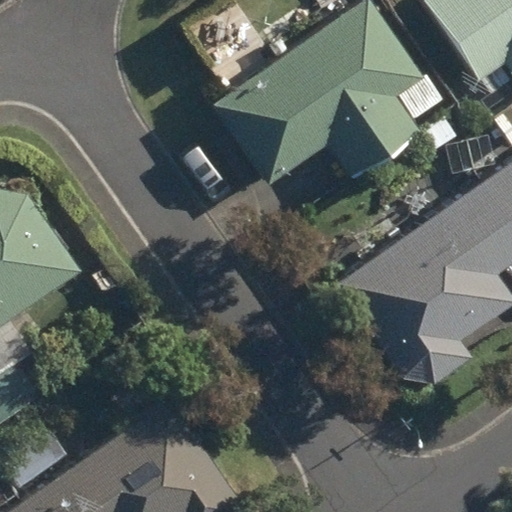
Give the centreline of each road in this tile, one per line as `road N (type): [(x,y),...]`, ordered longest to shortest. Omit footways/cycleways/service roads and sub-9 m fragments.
road 1 (residential): [(384,511),(36,21),(0,47)]
road 2 (residential): [(511,441),(411,511)]
